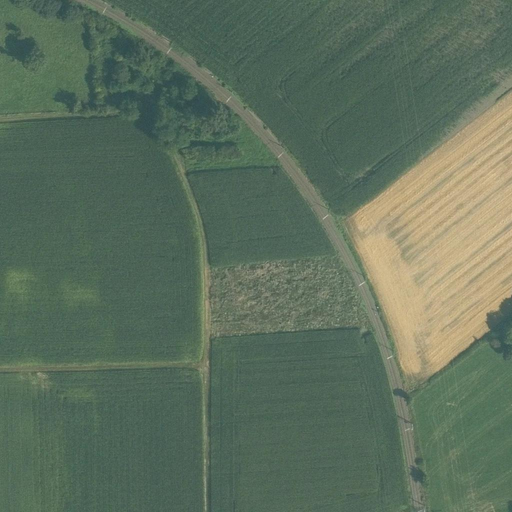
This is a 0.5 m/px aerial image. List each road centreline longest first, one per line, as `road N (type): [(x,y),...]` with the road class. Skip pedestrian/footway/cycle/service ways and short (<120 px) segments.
road 1 (track): [(208,511),(204,246),(162,116),(0,127)]
road 2 (track): [(206,364),(0,368)]
